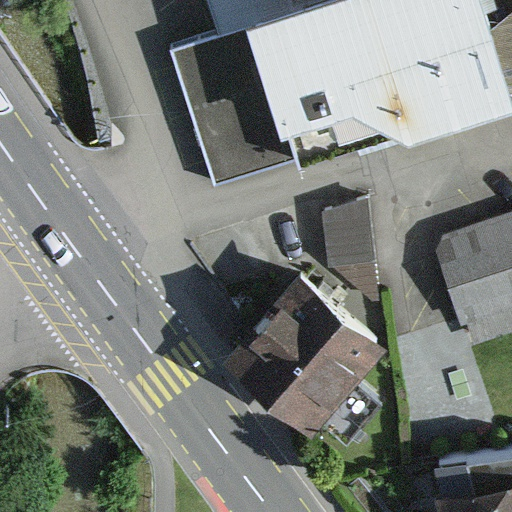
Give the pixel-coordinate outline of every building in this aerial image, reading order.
[(200,0),(208,27),(174,37),(212,176),(511,94),(511,50),(498,0),(200,0)] [(374,198),(321,204),(330,278),(382,272),(374,198)] [(511,226),(441,248),(464,327),(511,313),(511,226)] [(300,261),(227,343),(311,418),(384,336),(300,261)] [(511,511),(511,456),(439,467),(444,511),(511,511)]
